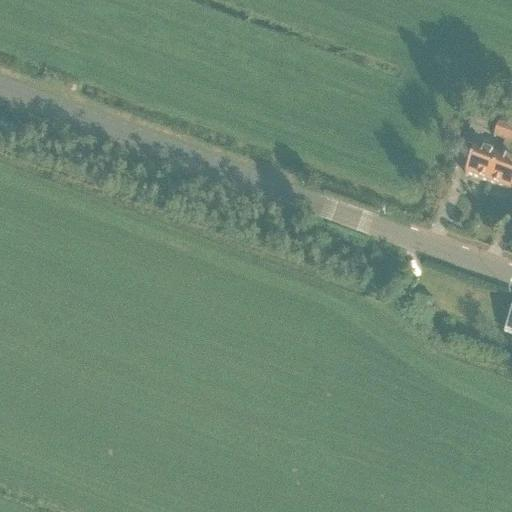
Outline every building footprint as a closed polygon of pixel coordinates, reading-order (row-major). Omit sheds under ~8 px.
[(472,124),(487,130),(495,110),(481,104),(472,124)] [(504,142),(510,129),(497,124),(492,138),(504,142)] [(488,184),(499,157),(468,145),(463,158),(470,161),(465,175),(488,184)] [(511,192),(511,162),(499,157),(488,184),(511,193),(511,192)] [(434,299),(417,295),(414,304),(431,308),(434,299)]
